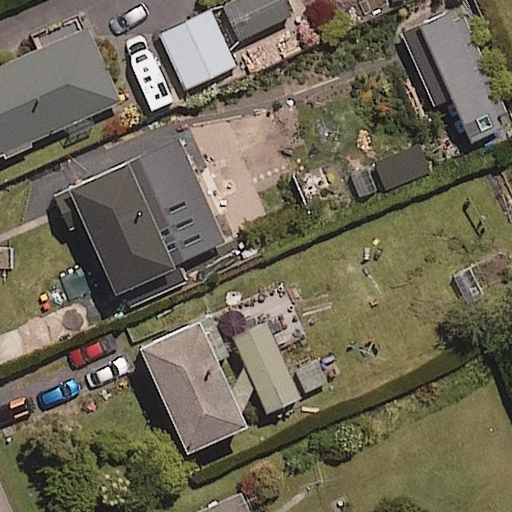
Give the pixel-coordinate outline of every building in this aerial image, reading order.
[(292,14),(284,0),(235,0),(224,6),(242,41),(292,14)] [(235,65),(209,11),(161,34),(187,88),(235,65)] [(0,154),(120,102),(87,27),(0,66),(0,154)] [(157,197),(138,157),(69,189),(117,293),(175,267),(145,203),(157,197)] [(368,196),(358,173),(250,221),(260,243),(368,196)] [(222,208),(191,223),(203,249),(235,234),(222,208)] [(226,354),(210,318),(141,349),(187,452),(244,427),(214,360),(226,354)] [(300,398),(266,321),(232,336),(266,413),(300,398)] [(319,354),(290,368),(303,396),(332,382),(319,354)] [(249,511),(242,495),(201,511),(249,511)]
